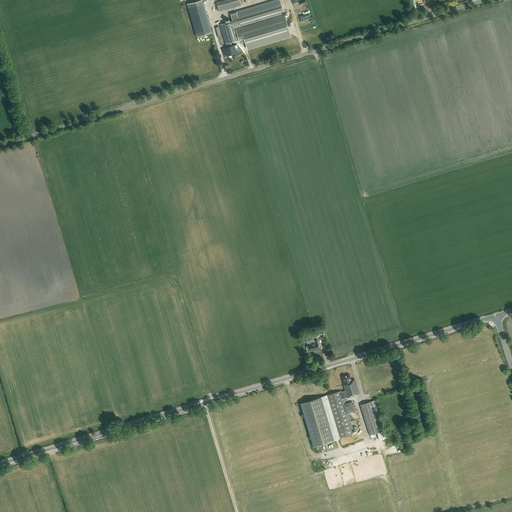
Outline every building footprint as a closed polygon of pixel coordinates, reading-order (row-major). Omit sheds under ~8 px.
[(196,36),(212,32),(202,0),(199,0),(187,4),(196,36)] [(219,11),(240,5),(238,0),(224,0),(216,2),(219,11)] [(247,50),(291,36),(280,0),(277,0),(237,12),(238,16),(232,18),(233,20),(220,24),(226,43),(227,47),(224,48),(226,56),(232,54),(232,56),(239,54),(238,48),(235,49),(234,45),(232,46),(231,42),(239,39),(240,43),(245,42),(247,50)] [(314,340),(313,337),(315,336),(314,332),(307,334),(308,337),(306,338),(307,343),(309,343),(311,350),(319,348),(317,339),(314,340)] [(351,381),(350,374),(342,377),(344,384),(343,385),(345,390),(342,391),(341,390),(300,403),(313,447),(340,438),(340,437),(353,433),(347,413),(355,411),(352,401),(345,404),(343,398),(347,397),(359,394),(355,380),(351,381)] [(370,434),(381,431),(372,401),(360,404),(370,434)]
